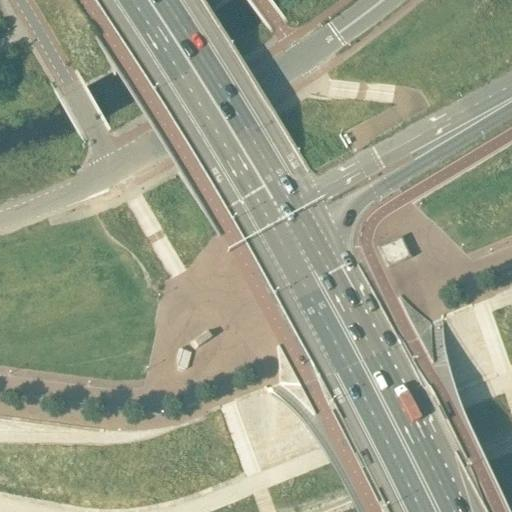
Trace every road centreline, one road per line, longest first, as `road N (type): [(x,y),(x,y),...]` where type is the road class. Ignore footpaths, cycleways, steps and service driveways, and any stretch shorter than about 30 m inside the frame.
road 1 (primary): [(453,511),(298,216)]
road 2 (primary): [(273,230),(421,511)]
road 3 (unclassified): [(119,168),(304,56),(379,0)]
road 4 (primary): [(132,0),(273,230)]
road 5 (unclassified): [(251,364),(117,398),(0,383)]
road 6 (primary): [(298,216),(164,0)]
road 7 (tertiary): [(298,216),(511,95)]
road 8 (unclassified): [(119,168),(25,0)]
road 9 (unclassified): [(0,221),(119,168)]
